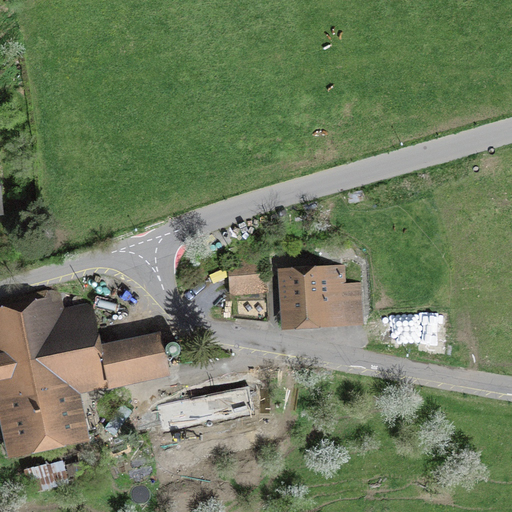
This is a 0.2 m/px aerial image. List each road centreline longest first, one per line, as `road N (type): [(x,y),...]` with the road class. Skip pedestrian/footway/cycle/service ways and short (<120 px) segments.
road 1 (residential): [(511,395),(194,328),(156,292),(138,242)]
road 2 (residential): [(511,132),(138,242)]
road 3 (residential): [(138,242),(0,283)]
